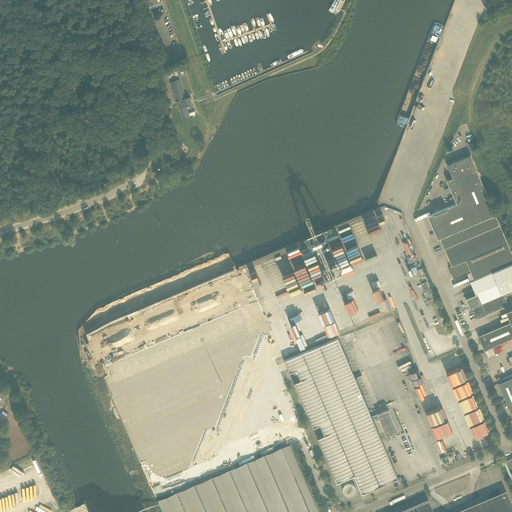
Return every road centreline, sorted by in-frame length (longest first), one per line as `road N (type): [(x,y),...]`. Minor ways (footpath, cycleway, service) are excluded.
road 1 (unclassified): [(509,448),(407,210),(451,103),(443,77),(472,0)]
road 2 (track): [(157,90),(143,92),(117,66),(0,6)]
road 3 (unclassified): [(361,511),(509,448)]
